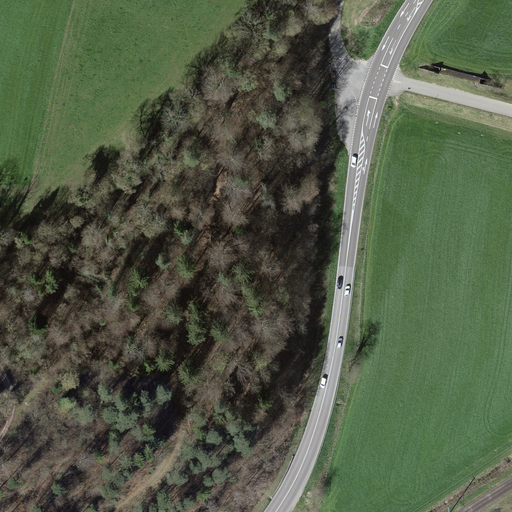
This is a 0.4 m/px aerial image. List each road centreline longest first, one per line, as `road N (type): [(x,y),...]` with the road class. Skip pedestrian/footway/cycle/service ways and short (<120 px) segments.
road 1 (primary): [(276,511),(301,471),(324,394),(352,160),(374,77)]
road 2 (track): [(208,134),(202,224),(181,310),(175,435),(163,469),(113,511)]
road 3 (unclassified): [(374,77),(511,112)]
